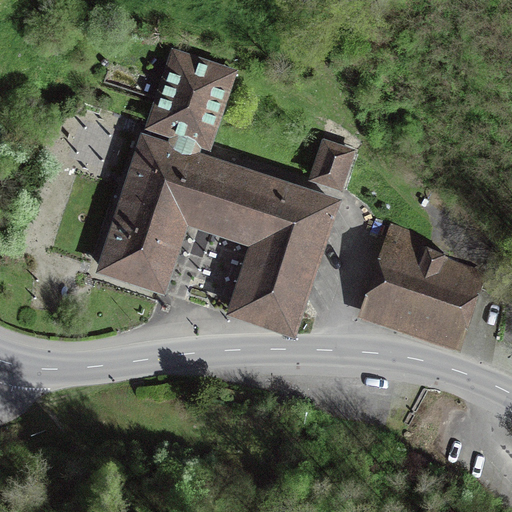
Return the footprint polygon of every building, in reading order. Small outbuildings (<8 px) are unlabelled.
[(151,128),(156,129),(184,138),(205,145),(228,76),(173,58),(151,128)] [(151,145),(179,154),(184,138),(156,129),(151,145)] [(334,205),(179,154),(151,145),(143,143),(100,271),(160,291),(189,205),(210,212),(260,228),(231,314),(290,334),(334,205)] [(350,154),(323,145),(311,180),(338,190),(350,154)] [(467,311),(477,283),(441,272),(445,259),(425,253),(426,248),(408,232),(390,225),(363,307),(458,339),(467,311)]
